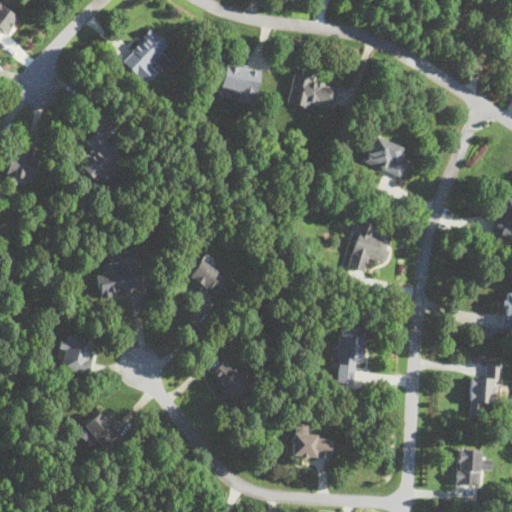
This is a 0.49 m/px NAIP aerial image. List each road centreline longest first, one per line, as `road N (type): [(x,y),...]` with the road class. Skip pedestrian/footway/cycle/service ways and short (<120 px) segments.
road 1 (residential): [(405,511),(420,282),(445,184),(482,103)]
road 2 (residential): [(511,122),(389,43),(346,29),(235,15),(202,0)]
road 3 (residential): [(406,503),(271,495),(245,486),(196,439),(133,357)]
road 4 (residential): [(105,0),(45,54),(39,96)]
